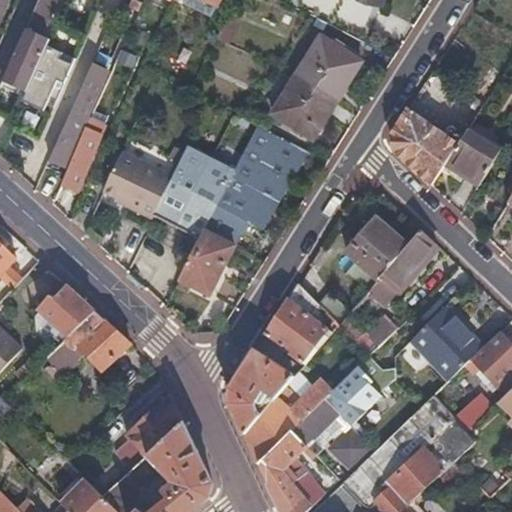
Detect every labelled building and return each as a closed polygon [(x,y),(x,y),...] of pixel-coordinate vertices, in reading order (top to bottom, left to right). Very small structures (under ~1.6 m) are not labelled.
[(38,0),(13,58),(27,64),(28,65),(38,43),(43,32),(57,0),(38,0)] [(213,5),(203,0),(187,0),(185,5),(208,16),(213,5)] [(131,8),(137,11),(140,4),(134,1),(131,8)] [(123,34),(127,36),(139,11),(137,11),(131,8),(127,6),(122,17),(130,21),(123,34)] [(227,14),(216,37),(229,43),(239,20),(227,14)] [(117,44),(123,47),(127,36),(123,34),(117,44)] [(296,76),(338,100),(362,62),(342,50),(338,47),(321,37),(296,76)] [(338,47),(342,50),(346,45),(341,42),(338,47)] [(134,57),(134,56),(121,50),(115,63),(134,71),(139,59),(134,57)] [(27,64),(13,58),(9,67),(23,73),(27,64)] [(92,65),(59,136),(74,143),(106,71),(92,65)] [(320,127),(338,100),(296,76),(271,113),(288,124),(293,127),(312,139),(320,127)] [(458,144),(409,110),(393,134),(395,151),(432,186),(445,164),(458,144)] [(107,118),(93,112),(90,118),(104,124),(107,118)] [(60,184),(76,191),(77,192),(105,125),(104,124),(90,118),(60,184)] [(201,232),(233,248),(244,227),(258,234),(308,152),(257,125),(235,168),(201,232)] [(467,130),(458,144),(445,164),(479,186),(501,151),(467,130)] [(199,238),(201,232),(235,168),(187,145),(172,176),(154,214),(199,238)] [(125,207),(152,218),(154,214),(172,176),(121,153),(103,193),(116,199),(126,203),(125,207)] [(60,184),(56,192),(72,199),(76,191),(60,184)] [(114,202),(125,207),(126,203),(116,199),(114,202)] [(378,278),(408,243),(377,216),(347,252),(356,259),(378,278)] [(430,253),(436,245),(420,229),(408,243),(378,278),(376,282),(372,286),(389,301),(398,291),(417,269),(430,253)] [(209,295),(233,248),(201,232),(199,238),(178,279),(209,295)] [(0,274),(16,258),(0,242),(0,274)] [(371,287),(372,286),(376,282),(378,278),(356,259),(343,274),(366,293),(371,287)] [(302,285),(299,283),(266,335),(306,363),(340,324),(335,319),(328,327),(311,315),(319,306),(318,305),(320,303),(319,303),(302,285)] [(61,344),(97,311),(84,299),(69,286),(56,300),(53,297),(35,315),(37,332),(55,350),(61,344)] [(330,291),(319,303),(320,303),(335,319),(340,324),(348,313),(351,310),(352,309),(332,288),(330,291)] [(472,359),(484,348),(443,306),(410,340),(450,381),(472,359)] [(102,370),(131,343),(118,331),(97,311),(61,344),(71,354),(80,346),(85,351),(102,370)] [(379,345),(400,325),(387,312),(367,332),(348,313),(340,324),(371,354),(379,345)] [(0,326),(0,369),(22,347),(0,326)] [(511,373),(511,344),(501,332),(484,348),(472,359),(498,387),(511,373)] [(76,360),(85,351),(80,346),(71,354),(61,344),(55,350),(47,357),(54,364),(49,368),(56,376),(61,372),(63,374),(78,361),(76,360)] [(296,375),(256,351),(232,389),(230,403),(237,419),(245,436),(282,392),(292,381),(296,375)] [(17,372),(23,379),(33,369),(27,363),(17,372)] [(328,396),(326,398),(340,414),(351,426),(363,414),(351,402),(374,380),(360,364),(355,369),(335,388),(328,396)] [(282,392),(245,436),(253,451),(259,464),(293,430),(326,398),(328,396),(335,388),(324,377),(303,396),(292,408),(288,405),(283,400),(286,397),(282,392)] [(351,402),(363,414),(385,393),(374,380),(351,402)] [(292,381),(282,392),(286,397),(298,385),(292,381)] [(511,390),(503,399),(511,408),(511,390)] [(173,402),(169,393),(156,405),(147,414),(143,410),(136,417),(140,421),(126,434),(130,438),(115,452),(132,469),(147,456),(184,423),(173,402)] [(374,511),(400,511),(413,500),(436,479),(456,461),(478,440),(468,431),(456,418),(434,395),(422,407),(375,452),(343,483),(365,506),(366,506),(370,508),(371,508),(374,511)] [(326,398),(293,430),(318,455),(324,449),(315,439),(337,417),(346,427),(335,437),(339,441),(337,442),(346,453),(341,458),(351,468),(372,448),(351,426),(340,414),(326,398)] [(468,431),(490,411),(478,398),(456,418),(468,431)] [(147,414),(156,405),(153,401),(143,410),(147,414)] [(511,456),(511,434),(490,411),(468,431),(478,440),(502,467),(509,460),(511,456)] [(315,439),(324,449),(335,437),(346,427),(337,417),(315,439)] [(190,511),(208,498),(213,483),(199,455),(184,423),(147,456),(132,469),(103,495),(119,511),(190,511)] [(293,430),(259,464),(273,493),(281,511),(305,511),(325,494),(319,487),(304,468),(297,474),(288,465),(305,449),(314,459),(318,455),(293,430)] [(331,447),(341,458),(346,453),(337,442),(331,447)] [(447,491),(467,473),(456,461),(436,479),(447,491)] [(86,478),(80,472),(56,496),(62,502),(86,478)] [(86,478),(62,502),(63,503),(72,511),(119,511),(103,495),(86,478)] [(22,511),(18,507),(0,490),(0,509),(3,511),(22,511)] [(72,511),(63,503),(54,511),(41,511),(27,498),(18,507),(22,511),(72,511)] [(423,511),(413,500),(400,511),(423,511)]
